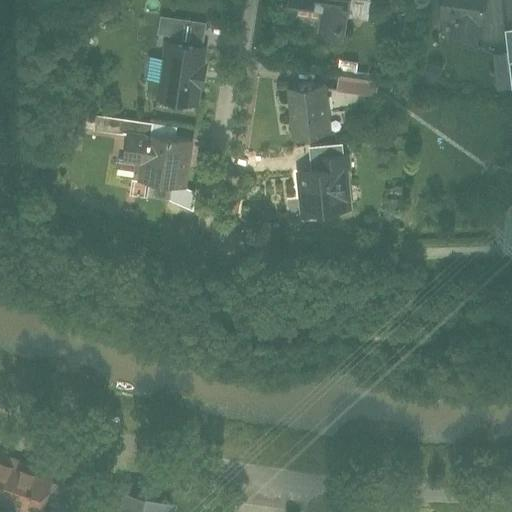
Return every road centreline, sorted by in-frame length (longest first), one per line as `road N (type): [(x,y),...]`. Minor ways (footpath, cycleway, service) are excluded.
road 1 (residential): [(0,401),(204,467),(375,490)]
road 2 (track): [(511,255),(235,239),(219,222)]
road 3 (residential): [(251,0),(219,222)]
road 4 (residential): [(375,490),(511,498)]
